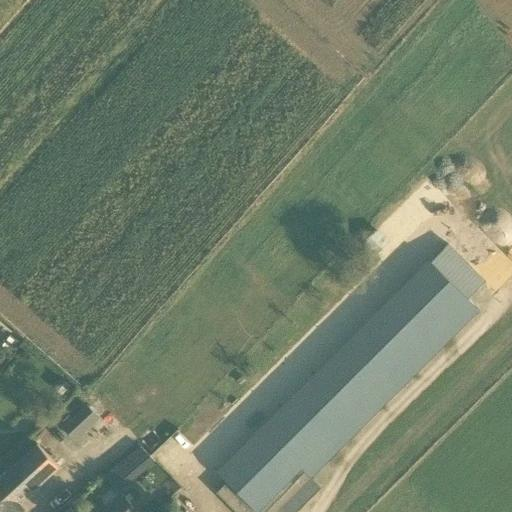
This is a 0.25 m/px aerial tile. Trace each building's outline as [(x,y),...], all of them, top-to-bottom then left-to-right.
[(478,310),(470,301),(482,287),(445,250),(432,263),(429,260),(216,471),(227,482),(216,493),(235,511),(296,511),(321,488),(310,477),(478,310)] [(62,377),(53,387),(61,395),(71,385),(62,377)] [(88,429),(75,415),(71,419),(68,416),(63,421),(66,424),(63,427),(75,440),(88,429)] [(19,504),(59,469),(38,445),(0,479),(0,511),(23,511),(25,511),(19,504)] [(141,471),(127,456),(104,477),(118,492),(141,471)] [(136,511),(123,496),(103,511),(73,511),(70,508),(64,511),(136,511)] [(159,508),(161,511),(177,511),(171,501),(159,508)]
